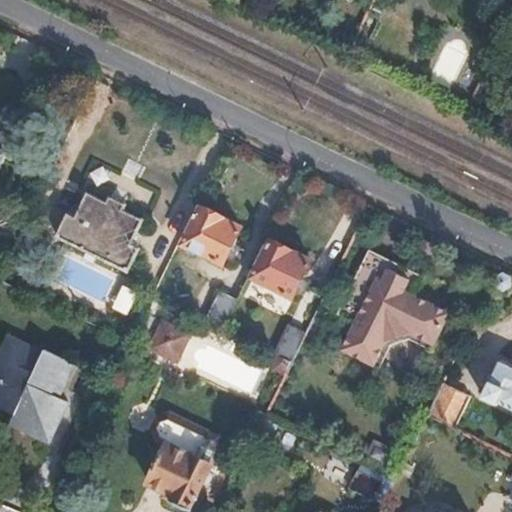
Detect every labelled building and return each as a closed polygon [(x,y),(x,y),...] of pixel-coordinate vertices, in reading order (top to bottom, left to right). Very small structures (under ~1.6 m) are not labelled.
[(244,11),(248,0),(228,0),(227,3),(244,11)] [(0,169),(9,151),(1,147),(4,141),(0,139),(0,169)] [(58,234),(130,269),(140,248),(131,244),(143,219),(123,209),(126,202),(110,194),(107,201),(87,191),(75,216),(68,212),(58,234)] [(225,261),(243,226),(202,206),(185,242),(225,261)] [(294,295),(311,259),(271,239),(254,275),(294,295)] [(423,275),(370,248),(360,267),(383,278),(389,268),(409,278),(404,289),(414,294),(423,275)] [(434,343),(450,312),(414,294),(404,289),(409,278),(389,268),(383,278),(360,267),(353,281),(340,308),(358,316),(355,321),(342,348),(374,364),(385,341),(390,344),(410,339),(412,333),(434,343)] [(224,328),(238,299),(220,290),(205,319),(224,328)] [(358,316),(340,308),(337,312),(355,321),(358,316)] [(176,360),(189,333),(163,321),(150,347),(176,360)] [(297,349),(306,332),(288,324),(274,352),(275,352),(292,360),(297,349)] [(434,343),(412,333),(410,339),(431,350),(434,343)] [(63,392),(75,367),(45,353),(43,357),(10,341),(0,359),(0,413),(12,420),(8,427),(48,447),(68,407),(49,398),(54,388),(63,392)] [(379,367),(390,344),(385,341),(374,364),(379,367)] [(286,374),(292,360),(275,352),(271,361),(275,369),(286,374)] [(511,363),(502,359),(484,395),(497,401),(500,399),(511,405),(511,363)] [(455,427),(470,396),(442,382),(427,413),(455,427)] [(192,508),(221,447),(217,435),(168,412),(157,416),(152,427),(156,437),(167,442),(149,481),(174,494),(172,499),(192,508)] [(265,445),(276,421),(265,416),(254,439),(265,445)] [(299,498),(313,469),(298,461),(283,489),(299,498)] [(383,504),(395,479),(382,472),(370,497),(383,504)]
